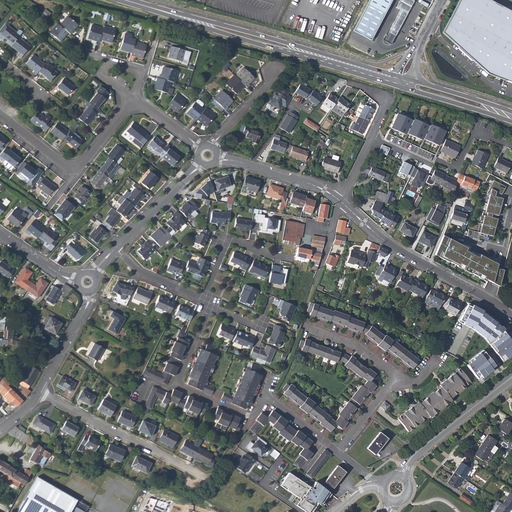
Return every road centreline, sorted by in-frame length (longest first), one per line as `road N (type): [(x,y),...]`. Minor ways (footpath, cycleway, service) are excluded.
road 1 (tertiary): [(410,78),(161,10)]
road 2 (tertiary): [(161,10),(407,88)]
road 3 (residential): [(340,200),(396,248),(511,318)]
road 4 (residential): [(38,391),(200,475)]
road 5 (residential): [(133,100),(71,165),(0,115)]
road 6 (tertiary): [(402,474),(413,454),(511,377)]
road 7 (residential): [(218,159),(308,182),(340,200)]
road 8 (residential): [(196,338),(179,385),(247,415)]
